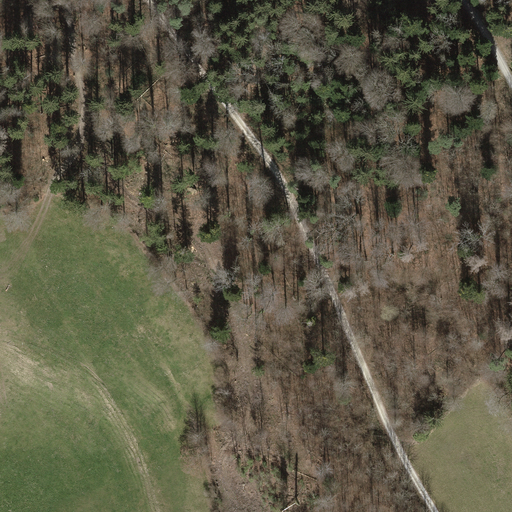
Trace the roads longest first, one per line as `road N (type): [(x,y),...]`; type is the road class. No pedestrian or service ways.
road 1 (track): [(435,511),(389,427),(286,188),(151,0)]
road 2 (track): [(51,212),(60,171),(76,154),(84,109),(68,0)]
